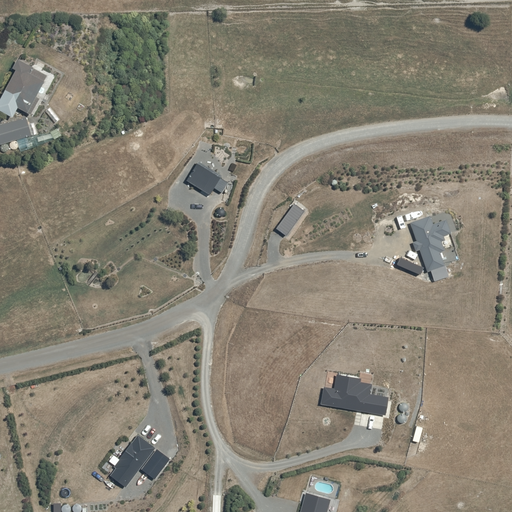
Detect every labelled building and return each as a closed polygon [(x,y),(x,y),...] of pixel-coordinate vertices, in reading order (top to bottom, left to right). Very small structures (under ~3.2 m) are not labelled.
[(44,75),(15,61),(0,93),(0,113),(10,118),(14,109),(29,116),(43,85),(40,83),(44,75)] [(0,144),(7,142),(9,151),(26,147),(27,150),(31,149),(28,135),(24,119),(0,124),(0,144)] [(219,176),(195,162),(184,181),(208,195),(219,176)] [(424,272),(434,270),(435,273),(443,271),(442,267),(437,250),(441,249),(439,242),(443,241),(442,236),(448,235),(444,220),(431,224),(428,216),(408,221),(413,241),(411,242),(413,251),(418,250),(424,272)] [(112,466),(115,468),(108,477),(124,488),(152,448),(137,437),(134,435),(112,466)]
